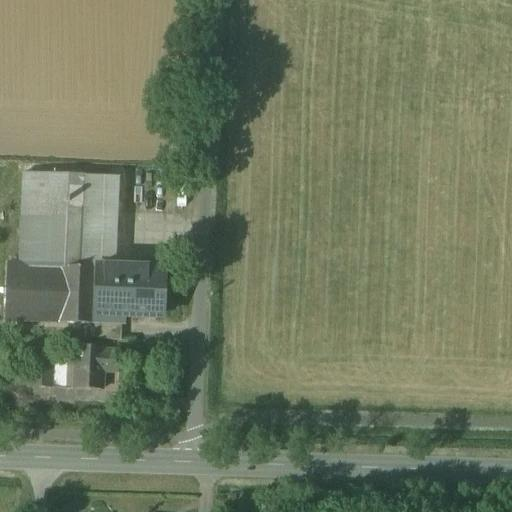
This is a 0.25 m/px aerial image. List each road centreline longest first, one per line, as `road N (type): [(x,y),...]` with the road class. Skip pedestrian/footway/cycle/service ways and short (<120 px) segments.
road 1 (unclassified): [(189,464),(214,0)]
road 2 (tertiary): [(189,464),(511,473)]
road 3 (tertiary): [(0,458),(189,464)]
